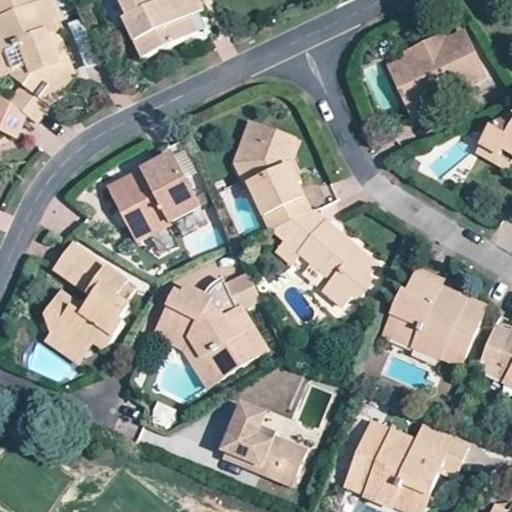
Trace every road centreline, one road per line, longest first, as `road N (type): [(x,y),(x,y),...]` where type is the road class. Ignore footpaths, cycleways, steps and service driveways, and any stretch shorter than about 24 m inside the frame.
road 1 (residential): [(305,39),(74,153),(47,184),(0,284)]
road 2 (residential): [(511,263),(385,187),(356,147),(305,39)]
